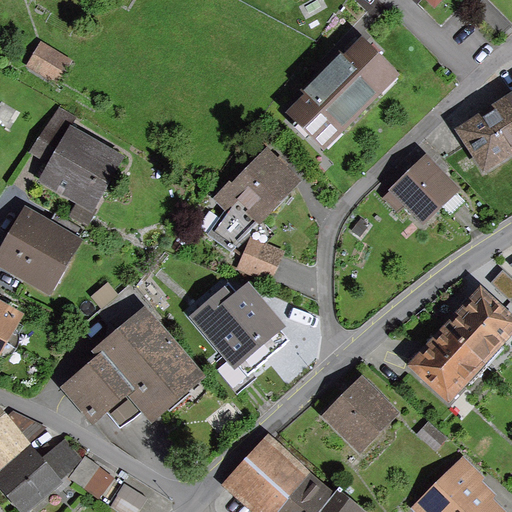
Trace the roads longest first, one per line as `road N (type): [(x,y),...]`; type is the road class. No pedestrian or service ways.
road 1 (residential): [(511,233),(389,320),(187,504)]
road 2 (residential): [(187,504),(0,398)]
